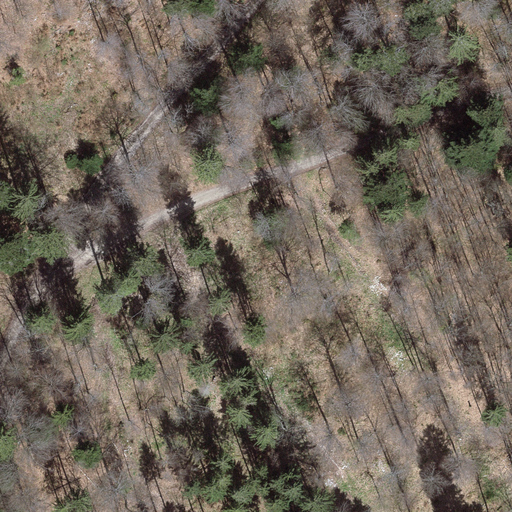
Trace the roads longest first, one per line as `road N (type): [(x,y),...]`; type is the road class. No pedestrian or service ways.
road 1 (track): [(50,266),(152,218),(511,90)]
road 2 (track): [(50,266),(133,144),(261,0)]
